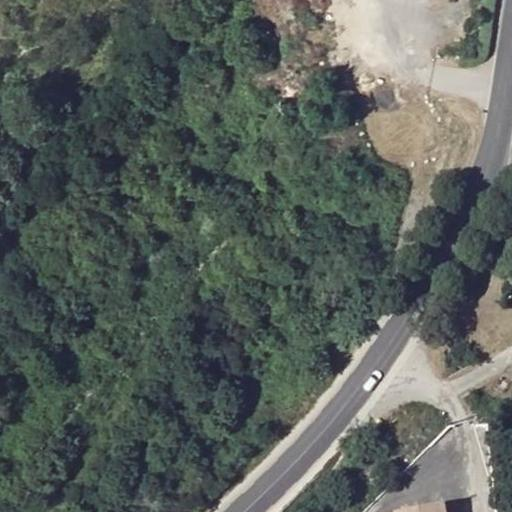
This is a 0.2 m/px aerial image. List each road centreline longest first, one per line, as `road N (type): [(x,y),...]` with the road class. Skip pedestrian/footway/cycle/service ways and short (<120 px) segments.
road 1 (secondary): [(475,207),(377,361),(244,511)]
road 2 (secondary): [(475,207),(499,128),(511,38)]
